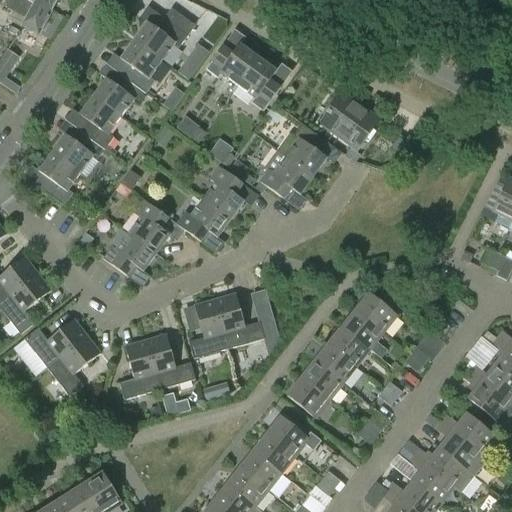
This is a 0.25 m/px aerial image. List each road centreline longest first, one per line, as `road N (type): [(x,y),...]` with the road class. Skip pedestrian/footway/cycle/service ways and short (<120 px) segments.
road 1 (residential): [(356,169),(319,221),(124,313),(93,302),(0,192)]
road 2 (residential): [(342,511),(501,292)]
road 3 (secondary): [(511,111),(290,0)]
road 4 (residential): [(26,115),(101,0)]
